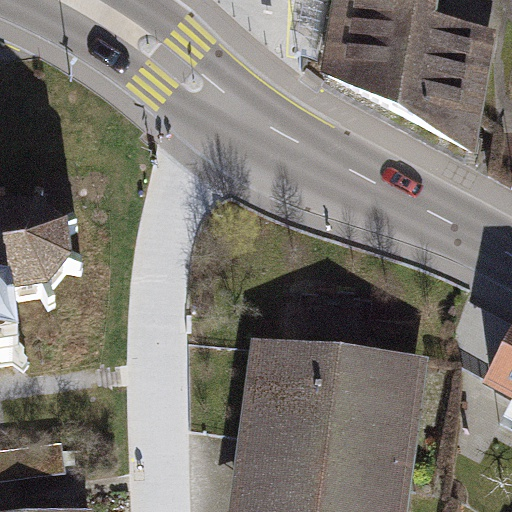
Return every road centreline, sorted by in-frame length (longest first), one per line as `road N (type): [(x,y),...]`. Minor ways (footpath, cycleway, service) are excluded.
road 1 (residential): [(194,161),(165,245),(157,372),(162,511)]
road 2 (secondary): [(511,255),(303,155),(231,111)]
road 3 (secondary): [(231,111),(85,3)]
